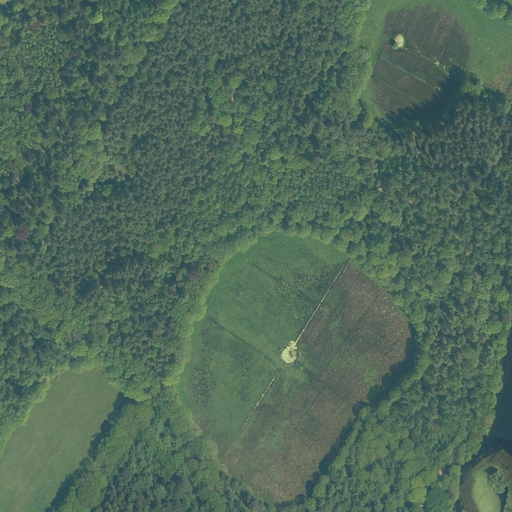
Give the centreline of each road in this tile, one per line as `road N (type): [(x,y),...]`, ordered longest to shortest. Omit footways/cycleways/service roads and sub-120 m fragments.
road 1 (track): [(150,396),(212,228),(290,162),(328,110),(357,0)]
road 2 (track): [(500,288),(483,406),(419,511)]
road 3 (track): [(511,159),(446,156),(389,168),(369,183),(315,131)]
road 4 (track): [(221,511),(200,457),(150,396)]
